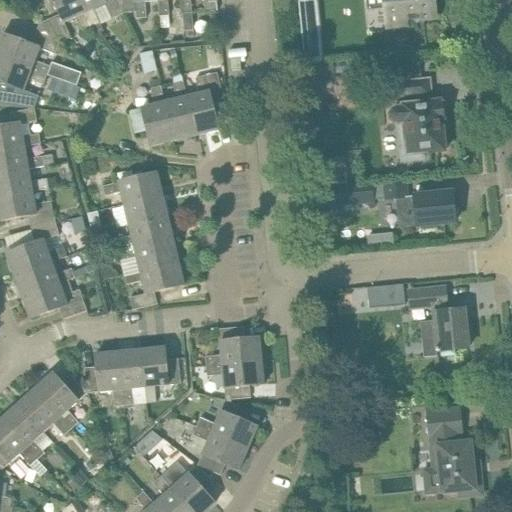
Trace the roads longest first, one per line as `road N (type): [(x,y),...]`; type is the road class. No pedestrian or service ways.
road 1 (residential): [(301,277),(287,270),(280,252),(257,0)]
road 2 (residential): [(13,362),(61,332),(288,312)]
road 3 (residential): [(234,511),(275,440),(297,425),(292,347)]
road 4 (residential): [(511,164),(495,0)]
road 5 (residential): [(354,272),(511,258)]
